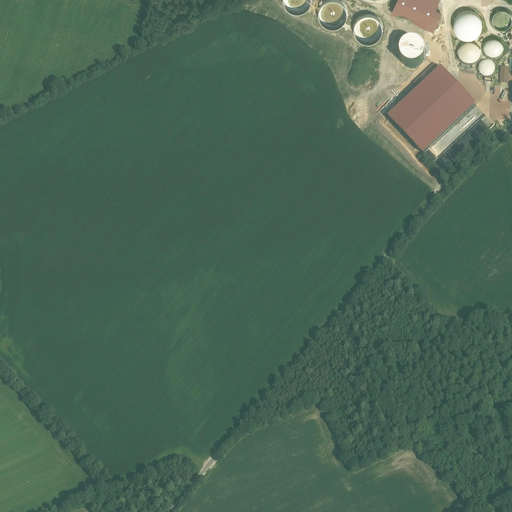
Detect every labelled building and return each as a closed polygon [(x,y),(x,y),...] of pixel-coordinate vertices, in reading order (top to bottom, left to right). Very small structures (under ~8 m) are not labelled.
[(511,22),(511,18),(510,15),(508,11),(505,9),(501,9),(498,10),(495,12),(493,15),(492,19),(493,22),(495,25),(498,27),(502,28),(506,27),(509,25),(511,22)] [(482,30),(483,25),(481,19),(478,15),(474,12),(468,11),(463,12),(458,15),(455,20),(454,25),(455,31),(459,35),(463,38),(469,39),(474,38),(479,35),(482,30)] [(504,53),(504,49),(503,45),(501,42),(498,40),(494,39),(490,40),(487,43),(485,46),(484,50),(485,54),(487,57),(491,59),(494,60),(498,59),(501,57),(504,53)] [(480,56),(481,52),(480,48),(478,44),(474,42),(470,41),(465,42),(462,45),(459,48),(459,53),(460,57),(462,61),(466,63),(470,64),(474,63),(478,60),(480,56)] [(495,72),(495,69),(495,65),(493,63),(490,61),(487,61),(484,61),(482,63),(480,66),(479,69),(480,72),(482,75),(484,76),(488,77),(491,76),(493,74),(495,72)] [(511,67),(502,66),(501,82),(510,83),(511,67)] [(413,128),(425,118),(416,108),(409,115),(413,119),(408,123),(413,128)]
